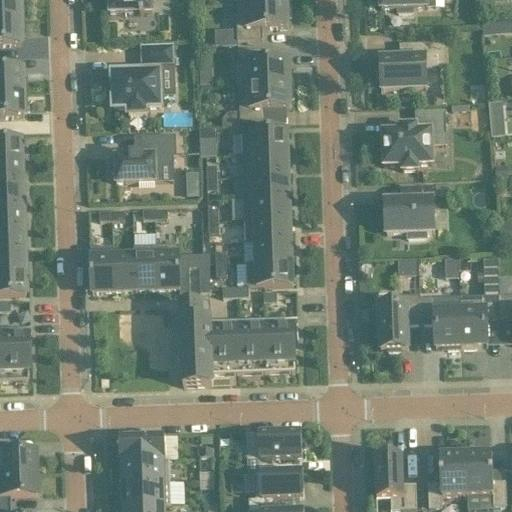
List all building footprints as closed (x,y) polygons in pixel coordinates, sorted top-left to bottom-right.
[(109,0),(110,17),(140,16),(140,19),(144,18),(143,16),(151,16),(150,0),(109,0)] [(235,0),(236,9),(290,7),(290,0),(235,0)] [(376,0),(376,1),(380,1),(380,13),(397,13),(398,17),(412,17),(412,12),(427,12),(426,0),(376,0)] [(0,25),(23,24),(22,10),(18,10),(18,1),(0,1),(0,25)] [(287,21),(291,21),(290,7),(236,9),(237,45),(262,44),(262,32),(288,31),(287,21)] [(19,39),(23,39),(23,24),(0,25),(0,49),(19,49),(19,39)] [(380,82),(381,94),(426,93),(426,70),(438,70),(438,46),(411,47),(411,61),(379,62),(380,66),(376,66),(376,82),(380,82)] [(113,90),(112,90),(113,100),(113,113),(128,113),(128,119),(146,118),(146,112),(161,112),(160,76),(159,76),(159,68),(173,67),(172,50),(142,51),(143,68),(145,68),(145,76),(112,77),(113,90)] [(248,88),(238,89),(238,90),(293,88),(293,74),(289,74),(288,64),(263,65),(262,53),(237,54),(238,67),(247,67),(248,88)] [(20,72),(0,73),(0,97),(25,96),(24,82),(21,82),(20,72)] [(239,126),(240,126),(265,125),(264,113),(290,112),(290,102),(294,102),(293,88),(238,90),(239,126)] [(21,111),(25,111),(25,96),(0,97),(0,121),(22,120),(21,111)] [(496,110),(489,112),(494,138),(503,136),(501,122),(498,123),(496,110)] [(383,170),(402,170),(402,175),(418,174),(417,169),(432,168),(432,149),(446,149),(444,114),(415,115),(416,129),(400,130),(400,135),(382,136),(383,170)] [(214,132),(200,132),(200,144),(214,144),(214,132)] [(242,136),(242,160),(288,158),(287,134),(242,136)] [(111,177),(116,176),(116,187),(156,186),(155,170),(173,170),(173,160),(176,160),(175,138),(141,140),(142,158),(130,159),(130,160),(111,161),(111,177)] [(19,144),(0,144),(0,167),(20,167),(19,144)] [(243,181),(288,180),(288,158),(242,160),(243,181)] [(0,189),(20,189),(20,167),(0,167),(0,189)] [(507,169),(495,170),(495,183),(508,182),(507,169)] [(206,170),(207,182),(217,182),(216,170),(206,170)] [(244,203),(289,201),(288,180),(243,181),(244,203)] [(217,195),(217,182),(207,182),(207,195),(217,195)] [(0,189),(0,211),(21,211),(20,189),(0,189)] [(402,205),(384,205),(386,238),(407,237),(407,243),(425,242),(425,237),(433,236),(432,204),(431,204),(430,191),(405,192),(406,201),(402,205)] [(245,224),(290,223),(289,201),(244,203),(245,224)] [(0,232),(22,232),(21,211),(0,211),(0,232)] [(208,226),(218,225),(218,213),(208,213),(208,226)] [(143,224),(155,224),(155,214),(142,214),(143,224)] [(167,214),(155,214),(155,224),(167,224),(167,214)] [(99,226),(112,225),(111,215),(99,216),(99,226)] [(124,215),(111,215),(112,225),(124,225),(124,215)] [(245,247),(255,246),(291,245),(290,223),(245,224),(245,247)] [(219,238),(218,225),(208,226),(209,238),(219,238)] [(0,232),(0,254),(23,254),(22,232),(0,232)] [(255,246),(256,266),(256,267),(291,266),(291,245),(255,246)] [(133,250),(134,260),(135,295),(157,295),(156,249),(133,250)] [(178,259),(178,249),(156,249),(157,295),(180,294),(178,259)] [(113,250),(90,251),(92,297),(114,296),(113,261),(113,250)] [(0,276),(23,275),(23,254),(0,254),(0,276)] [(215,256),(216,269),(226,268),(225,256),(215,256)] [(178,259),(180,294),(180,298),(190,298),(189,272),(199,271),(200,297),(210,297),(209,258),(178,259)] [(113,261),(114,296),(123,296),(135,295),(134,260),(113,261)] [(483,264),(484,300),(499,299),(498,263),(483,264)] [(417,265),(398,266),(398,280),(417,279),(417,265)] [(292,289),(291,266),(256,267),(256,266),(246,266),(247,291),(292,289)] [(226,281),(226,268),(216,269),(216,281),(226,281)] [(0,299),(24,299),(23,275),(0,276),(0,299)] [(249,291),(235,292),(235,302),(249,302),(249,291)] [(223,302),(235,302),(235,292),(222,292),(223,302)] [(276,297),(264,297),(264,306),(277,306),(276,297)] [(511,298),(499,299),(500,326),(511,325),(511,298)] [(421,329),(420,302),(419,299),(394,300),(395,308),(379,309),(379,314),(376,314),(377,326),(379,326),(381,354),(388,353),(388,356),(400,355),(400,353),(407,353),(407,330),(421,329)] [(484,300),(459,301),(461,354),(476,353),(476,350),(486,350),(486,351),(487,351),(487,327),(500,326),(499,299),(484,300)] [(459,301),(420,302),(421,329),(435,329),(435,353),(437,353),(437,352),(447,351),(447,354),(461,354),(459,301)] [(212,390),(211,378),(212,378),(210,325),(202,325),(201,310),(180,310),(183,391),(212,390)] [(265,324),(267,376),(295,375),(294,348),(298,348),(297,323),(265,324)] [(210,325),(212,378),(239,377),(237,324),(210,325)] [(237,324),(239,377),(267,376),(265,324),(237,324)] [(0,333),(0,385),(27,385),(26,357),(30,357),(29,333),(0,333)] [(247,477),(254,477),(272,476),(272,475),(272,463),(302,462),(301,435),(246,437),(247,477)] [(120,466),(121,466),(121,465),(165,463),(165,462),(165,439),(119,441),(120,466)] [(0,478),(34,478),(33,455),(7,456),(7,445),(0,444),(0,478)] [(199,462),(213,462),(213,453),(199,453),(199,462)] [(466,457),(467,500),(493,499),(493,511),(506,510),(506,507),(505,485),(492,485),(491,456),(466,457)] [(440,487),(428,488),(428,511),(441,511),(441,500),(467,500),(466,457),(439,457),(440,487)] [(416,511),(416,488),(403,488),(402,459),(375,460),(376,498),(376,503),(390,502),(390,511),(416,511)] [(121,465),(121,466),(122,487),(170,486),(169,462),(165,462),(165,463),(121,465)] [(183,483),(182,462),(169,463),(170,483),(183,483)] [(248,511),(273,511),(273,502),(303,501),(302,474),(272,475),(272,476),(254,477),(255,503),(248,503),(248,511)] [(214,485),(213,476),(199,476),(200,485),(214,485)] [(0,478),(0,511),(9,511),(9,501),(35,500),(34,478),(0,478)] [(200,485),(200,494),(214,493),(214,485),(200,485)] [(170,486),(122,487),(122,510),(165,509),(165,510),(170,510),(170,486)]
